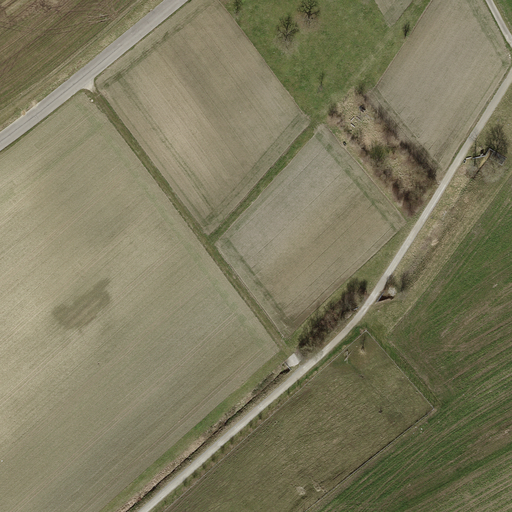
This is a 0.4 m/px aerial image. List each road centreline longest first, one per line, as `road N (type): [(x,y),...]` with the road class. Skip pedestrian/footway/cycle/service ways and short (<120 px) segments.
road 1 (track): [(143,511),(370,306),(511,76)]
road 2 (track): [(80,80),(302,370)]
road 3 (tertiary): [(0,142),(179,0)]
